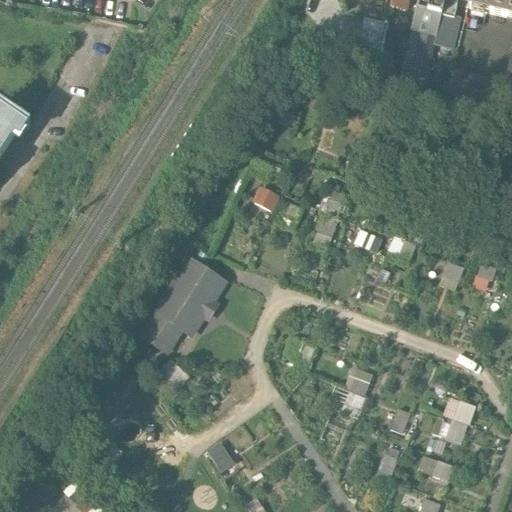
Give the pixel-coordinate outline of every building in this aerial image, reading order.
[(511,0),(479,0),(511,8),(511,0)] [(0,183),(8,171),(1,166),(22,139),(28,145),(36,132),(3,106),(0,109),(0,183)] [(259,187),(251,204),(270,213),(278,196),(259,187)] [(339,216),(346,198),(332,193),(325,211),(339,216)] [(321,222),(315,243),(328,247),(334,226),(321,222)] [(364,249),(379,251),(381,230),(367,228),(364,249)] [(454,291),(463,268),(448,262),(439,285),(454,291)] [(224,286),(188,264),(140,341),(166,357),(180,334),(190,340),(203,319),(208,322),(212,316),(216,310),(211,308),(224,286)] [(353,368),(341,411),(360,417),(372,373),(353,368)] [(446,396),(434,436),(463,445),(476,405),(446,396)] [(403,433),(411,413),(398,408),(390,428),(403,433)] [(220,444),(207,453),(220,473),(233,464),(220,444)] [(418,472),(430,476),(436,460),(424,455),(418,472)] [(437,460),(432,478),(449,483),(454,466),(437,460)] [(425,500),(420,511),(422,511),(436,511),(439,506),(425,500)]
